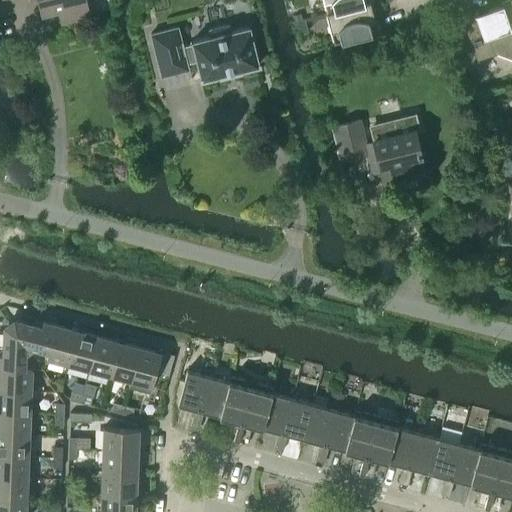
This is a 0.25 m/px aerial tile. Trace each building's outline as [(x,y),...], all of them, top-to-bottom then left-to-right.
[(38,0),(42,14),(60,10),(59,6),(66,4),(69,14),(88,10),(85,0),(38,0)] [(323,0),(327,12),(327,13),(370,1),(370,2),(373,1),(372,0),(323,0)] [(502,4),(511,31),(511,0),(504,0),(501,1),(502,4)] [(327,13),(327,12),(326,12),(334,42),(379,31),(376,18),(374,18),(370,2),(370,1),(327,13)] [(497,52),(511,57),(511,31),(502,4),(489,9),(487,12),(478,15),(477,10),(461,15),(476,59),(497,52)] [(178,27),(151,34),(161,77),(189,70),(187,62),(196,60),(201,79),(220,74),(221,75),(240,70),(240,69),(259,64),(249,27),(230,31),(228,25),(209,29),(211,36),(192,41),(192,42),(182,45),(178,27)] [(359,119),(332,126),(341,159),(367,153),(369,162),(378,160),(380,170),(383,181),(425,170),(414,129),(396,134),(393,123),(369,129),(371,140),(365,141),(359,119)] [(14,317),(9,321),(11,325),(29,349),(33,346),(48,351),(49,351),(56,324),(43,320),(42,325),(19,319),(14,317)] [(0,353),(0,367),(25,368),(26,352),(29,349),(11,325),(9,321),(4,325),(3,331),(2,354),(0,353)] [(48,351),(46,357),(68,363),(77,329),(56,324),(49,351),(48,351)] [(77,329),(68,363),(89,369),(98,335),(77,329)] [(98,335),(89,369),(110,374),(119,340),(98,335)] [(119,340),(110,374),(131,380),(140,346),(119,340)] [(131,380),(130,387),(150,392),(152,386),(161,352),(140,346),(131,380)] [(0,367),(0,388),(31,390),(32,368),(25,368),(0,367)] [(199,410),(209,375),(187,369),(178,404),(195,408),(199,410)] [(229,380),(209,375),(199,410),(203,411),(220,415),(229,380)] [(229,380),(220,415),(230,418),(247,423),(262,426),(271,392),(272,392),(273,386),(230,375),(229,380)] [(0,388),(0,410),(30,412),(31,390),(0,388)] [(69,399),(80,402),(82,393),(72,390),(69,399)] [(292,397),(272,392),(271,392),(262,426),(279,431),(283,432),(292,397)] [(82,393),(80,402),(90,404),(93,396),(82,393)] [(304,438),(313,403),(292,397),(283,432),(287,433),(304,438)] [(56,402),(55,413),(64,413),(65,402),(56,402)] [(111,410),(122,413),(124,404),(113,402),(111,410)] [(324,443),(334,409),(313,403),(304,438),(320,442),(324,443)] [(124,404),(122,413),(132,416),(134,407),(124,404)] [(201,419),(203,411),(199,410),(195,408),(193,417),(201,419)] [(355,414),(354,414),(334,409),(324,443),(329,445),(345,449),(355,414)] [(377,458),(387,460),(396,425),(397,426),(398,420),(377,414),(356,409),(354,414),(355,414),(345,449),(356,452),(377,458)] [(0,410),(0,432),(29,433),(30,412),(0,410)] [(70,420),(81,421),(81,412),(70,411),(70,420)] [(81,412),(81,421),(91,421),(92,412),(81,412)] [(64,413),(55,413),(55,424),(64,424),(64,413)] [(199,428),(201,419),(193,417),(190,425),(199,428)] [(247,423),(230,418),(229,424),(238,426),(234,438),(236,439),(238,439),(241,427),(246,428),(247,423)] [(238,426),(229,424),(226,436),(234,438),(238,426)] [(417,431),(397,426),(396,425),(387,460),(404,465),(408,466),(417,431)] [(104,426),(103,448),(138,449),(139,427),(104,426)] [(246,428),(241,427),(238,439),(247,442),(250,429),(246,428)] [(285,442),(287,433),(283,432),(279,431),(276,439),(285,442)] [(429,471),(438,437),(417,431),(408,466),(412,467),(429,471)] [(0,432),(0,453),(28,455),(29,433),(0,432)] [(69,436),(69,447),(78,447),(78,436),(69,436)] [(429,471),(445,476),(450,477),(459,442),(438,437),(429,471)] [(282,450),(285,442),(276,439),(274,448),(282,450)] [(327,453),(329,445),(324,443),(320,442),(318,450),(327,453)] [(454,478),(470,483),(480,448),(479,448),(459,442),(450,477),(454,478)] [(502,491),(511,493),(511,450),(502,448),(481,442),(479,448),(480,448),(470,483),(481,486),(498,490),(502,491)] [(54,445),(54,456),(62,456),(63,446),(54,445)] [(78,447),(69,447),(68,457),(77,458),(78,447)] [(103,448),(102,470),(137,471),(138,449),(103,448)] [(324,461),(327,453),(318,450),(316,459),(324,461)] [(377,458),(356,452),(354,457),(363,460),(359,472),(361,473),(363,473),(367,461),(375,463),(377,458)] [(0,453),(0,475),(28,476),(28,455),(0,453)] [(62,456),(54,456),(53,467),(62,467),(62,456)] [(363,460),(354,457),(351,470),(359,472),(363,460)] [(367,461),(363,473),(372,475),(375,463),(367,461)] [(410,475),(412,467),(408,466),(404,465),(401,473),(410,475)] [(102,470),(101,492),(136,493),(137,471),(102,470)] [(408,484),(410,475),(401,473),(399,482),(408,484)] [(0,475),(0,496),(27,498),(28,476),(0,475)] [(454,478),(450,477),(445,476),(443,484),(452,487),(454,478)] [(67,479),(67,490),(76,490),(76,479),(67,479)] [(449,495),(452,487),(443,484),(441,493),(449,495)] [(492,495),(496,496),(498,490),(481,486),(479,491),(488,494),(485,506),(487,506),(488,507),(492,495)] [(52,488),(52,499),(61,500),(61,489),(52,488)] [(76,490),(67,490),(67,501),(75,501),(76,490)] [(488,494),(479,491),(476,504),(485,506),(488,494)] [(135,511),(136,493),(101,492),(100,511),(135,511)] [(496,496),(492,495),(488,507),(497,509),(500,497),(496,496)] [(0,496),(0,511),(26,511),(27,498),(0,496)] [(61,500),(52,499),(51,510),(60,510),(61,500)]
